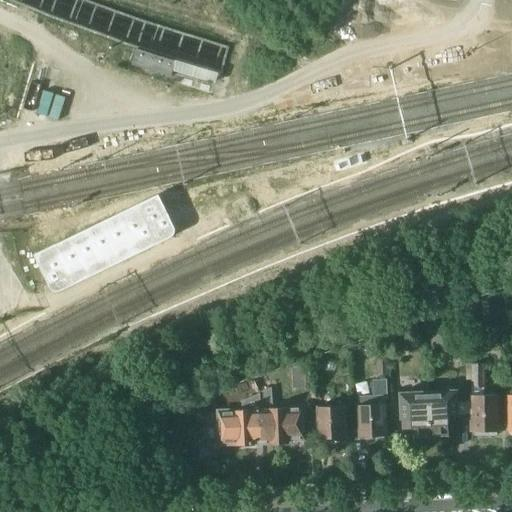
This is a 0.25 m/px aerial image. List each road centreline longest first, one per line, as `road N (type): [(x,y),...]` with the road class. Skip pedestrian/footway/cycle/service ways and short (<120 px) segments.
road 1 (track): [(229,107),(242,51),(237,35),(118,0)]
road 2 (track): [(0,14),(39,31),(74,68),(101,128)]
